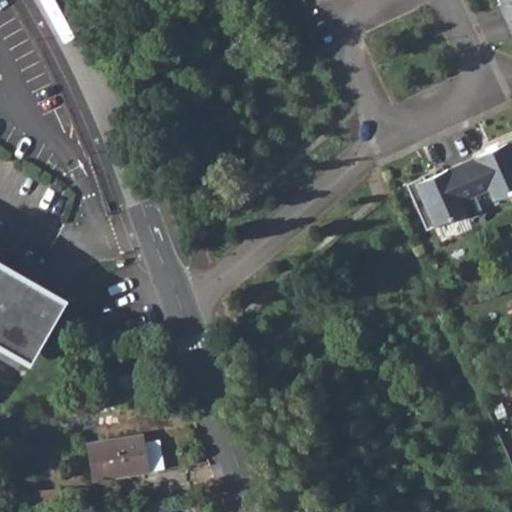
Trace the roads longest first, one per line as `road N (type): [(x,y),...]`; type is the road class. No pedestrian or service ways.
road 1 (residential): [(181,307),(208,294),(388,135)]
road 2 (residential): [(256,511),(181,307)]
road 3 (residential): [(383,0),(336,22),(388,135)]
road 4 (residential): [(388,135),(484,88),(475,65)]
